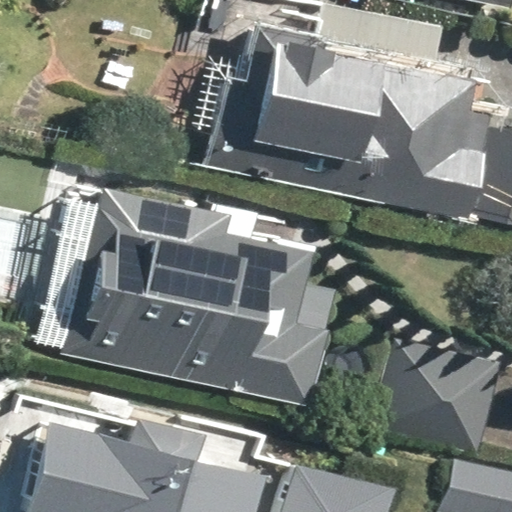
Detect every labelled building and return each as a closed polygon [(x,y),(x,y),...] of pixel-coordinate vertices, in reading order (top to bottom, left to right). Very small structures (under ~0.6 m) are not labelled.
[(460,0),(500,9),(501,0),(460,0)] [(307,39),(241,25),(210,165),(451,218),(474,112),(450,106),(456,81),(305,48),(307,39)] [(511,129),(486,124),(466,217),(511,226),(511,129)] [(209,212),(86,185),(83,202),(53,196),(22,339),(51,346),(50,352),(289,404),(315,286),(283,279),(290,246),(205,228),(209,212)] [(490,356),(389,333),(367,427),(468,450),(490,356)] [(111,433),(34,416),(11,511),(227,511),(239,462),(174,448),(179,425),(116,410),(111,433)] [(511,511),(511,472),(446,457),(434,510),(441,511),(511,511)] [(359,511),(368,478),(276,458),(263,511),(359,511)]
